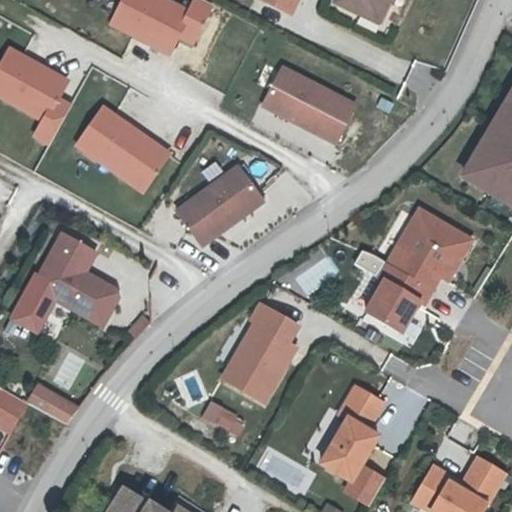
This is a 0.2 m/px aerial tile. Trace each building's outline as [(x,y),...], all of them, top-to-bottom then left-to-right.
[(203,0),(188,0),(185,6),(171,0),(116,0),(104,27),(169,56),(177,39),(193,46),(212,4),(203,0)] [(250,0),(251,1),(294,16),(299,0),(250,0)] [(342,0),(338,8),(365,21),(375,3),(390,12),(395,0),(342,0)] [(403,0),(395,0),(390,12),(375,3),(365,21),(387,32),(403,0)] [(47,146),(70,102),(59,97),(69,79),(4,45),(0,52),(0,101),(37,120),(28,137),(47,146)] [(332,145),(352,107),(278,70),(259,108),(332,145)] [(96,105),(70,148),(83,155),(80,159),(146,198),(174,151),(96,105)] [(235,169),(174,214),(199,247),(260,203),(235,169)] [(410,206),(358,317),(411,342),(463,231),(410,206)] [(94,255),(60,236),(35,278),(44,283),(47,295),(44,299),(99,329),(115,300),(113,293),(90,280),(89,283),(81,278),(94,255)] [(374,275),(381,260),(358,250),(351,264),(374,275)] [(306,287),(330,269),(321,258),(298,277),(306,287)] [(35,278),(29,290),(44,299),(47,295),(44,283),(35,278)] [(257,303),(215,381),(263,406),(305,329),(257,303)] [(196,368),(174,377),(186,407),(208,398),(196,368)] [(24,402),(65,426),(76,406),(35,383),(24,402)] [(352,386),(312,467),(349,485),(389,404),(352,386)] [(0,388),(0,431),(7,436),(26,403),(0,388)] [(199,420),(236,436),(244,418),(207,402),(199,420)] [(460,478),(427,463),(406,508),(413,511),(482,511),(503,470),(471,455),(460,478)] [(140,511),(146,504),(121,488),(106,511),(140,511)] [(340,511),(325,502),(318,511),(340,511)]
